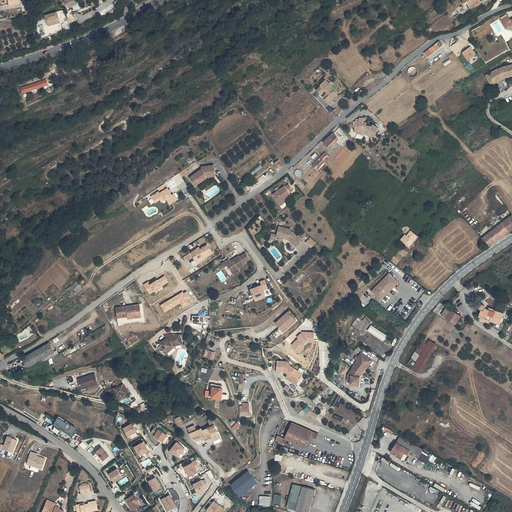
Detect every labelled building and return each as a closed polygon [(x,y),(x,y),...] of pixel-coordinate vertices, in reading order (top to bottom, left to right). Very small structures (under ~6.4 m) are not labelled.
[(0,0),(0,1),(1,6),(7,4),(9,11),(20,8),(17,0),(0,0)] [(467,0),(466,2),(463,0),(460,0),(457,4),(464,11),(466,9),(468,11),(472,6),(473,7),(477,3),(473,0),(467,0)] [(58,12),(57,10),(40,14),(43,25),(53,22),(52,19),(54,19),(53,18),(57,17),(56,13),(58,12)] [(511,18),(511,19),(508,13),(501,17),(503,19),(501,20),(507,29),(511,26),(511,27),(511,18)] [(429,56),(443,44),(441,42),(438,42),(435,44),(425,52),(429,56)] [(463,49),(458,42),(451,47),(456,54),(463,49)] [(471,46),(463,52),(469,60),(477,54),(471,46)] [(498,68),(486,75),(490,81),(495,78),(497,81),(503,78),(511,75),(511,64),(503,67),(504,69),(500,71),(498,68)] [(47,81),(28,89),(30,93),(49,86),(47,81)] [(323,81),(317,86),(319,88),(315,92),(318,96),(321,99),(325,105),(330,101),(334,97),(326,86),(327,86),(323,81)] [(331,112),(335,116),(342,111),(338,106),(331,112)] [(358,134),(363,134),(363,133),(367,133),(367,134),(373,139),(380,131),(374,126),(372,128),(370,126),(366,126),(366,125),(364,125),(364,122),(364,117),(358,117),(358,120),(355,120),(354,132),(358,132),(358,134)] [(319,146),(324,152),(334,143),(337,145),(344,139),(338,134),(332,140),(329,137),(319,146)] [(339,149),(338,147),(322,159),(319,156),(308,167),(312,171),(320,164),(339,149)] [(272,164),(276,168),(280,164),(277,160),(272,164)] [(261,164),(252,171),(254,175),(263,167),(261,164)] [(216,168),(207,169),(207,171),(204,171),(190,180),(195,188),(200,185),(199,182),(207,176),(209,179),(218,178),(216,168)] [(200,185),(209,179),(207,176),(199,182),(200,185)] [(272,195),(279,203),(285,198),(286,199),(292,194),(291,193),(286,186),(285,185),(272,195)] [(169,198),(162,187),(155,191),(157,194),(148,199),(152,205),(157,203),(161,200),(162,203),(164,202),(168,207),(175,203),(171,197),(169,198)] [(285,198),(279,203),(281,206),(288,201),(286,199),(285,198)] [(511,220),(511,219),(502,225),(509,233),(511,231),(511,220)] [(487,247),(509,233),(502,225),(481,239),(483,242),(484,242),(487,247)] [(278,234),(277,236),(289,239),(297,246),(304,239),(300,234),(299,236),(294,231),(291,230),(292,229),(280,226),(278,234)] [(405,233),(397,244),(404,250),(413,239),(405,233)] [(311,237),(306,242),(312,248),(317,242),(311,237)] [(192,252),(198,261),(204,257),(205,258),(215,252),(212,247),(211,248),(209,244),(199,250),(197,251),(196,250),(192,252)] [(389,261),(396,265),(402,256),(396,251),(389,261)] [(230,258),(223,263),(225,266),(228,265),(232,272),(239,267),(245,263),(245,262),(251,258),(247,252),(241,256),(240,255),(233,259),(234,260),(232,261),(230,258)] [(184,257),(187,262),(192,259),(191,258),(193,257),(191,253),(184,257)] [(228,265),(225,266),(231,276),(241,270),(239,267),(232,272),(228,265)] [(302,271),(295,279),(299,282),(306,275),(302,271)] [(169,281),(165,275),(159,280),(158,279),(151,284),(149,281),(144,284),(149,292),(154,289),(155,290),(169,281)] [(397,284),(388,276),(370,294),(379,303),(397,284)] [(83,279),(78,282),(81,287),(86,283),(83,279)] [(262,284),(251,288),(254,298),(266,294),(264,290),(268,288),(265,279),(261,281),(262,284)] [(184,293),(183,291),(161,304),(166,312),(181,302),(184,307),(190,303),(188,299),(192,297),(188,291),(184,293)] [(127,306),(116,307),(117,317),(128,316),(128,318),(136,318),(136,313),(142,313),(141,304),(129,306),(129,308),(128,308),(127,306)] [(483,313),(482,317),(494,325),(495,325),(504,328),(507,316),(497,313),(489,311),(488,309),(488,308),(486,307),(485,307),(484,307),(482,309),(482,311),(483,313)] [(442,315),(446,318),(451,311),(447,308),(442,315)] [(471,328),(473,325),(451,311),(446,318),(455,324),(459,319),(467,324),(467,325),(471,328)] [(286,314),(273,325),(281,334),(294,322),(286,314)] [(494,326),(494,325),(482,317),(481,320),(487,322),(487,323),(494,326)] [(372,325),(368,330),(384,340),(388,335),(372,325)] [(294,340),(303,331),(299,327),(290,336),(294,340)] [(357,336),(360,338),(365,331),(360,327),(359,330),(358,333),(359,334),(357,336)] [(315,342),(315,331),(298,332),(299,340),(295,340),(295,352),(305,351),(304,343),(315,342)] [(164,336),(158,342),(166,350),(172,344),(182,343),(181,334),(174,335),(174,333),(168,334),(168,336),(166,338),(164,336)] [(23,358),(28,367),(56,351),(50,342),(23,358)] [(425,343),(410,369),(417,373),(434,348),(425,343)] [(168,353),(175,347),(172,344),(166,350),(168,353)] [(371,362),(359,355),(357,359),(358,360),(366,364),(364,368),(366,369),(367,369),(371,362)] [(171,364),(178,373),(183,368),(176,360),(171,364)] [(358,360),(351,372),(356,374),(354,379),(351,379),(351,384),(351,388),(360,388),(360,379),(366,369),(364,368),(366,364),(358,360)] [(291,381),(296,384),(301,377),(292,371),(293,371),(288,367),(288,366),(285,363),(275,363),(274,373),(280,373),(285,377),(283,379),(289,383),(291,381)] [(354,379),(356,374),(351,372),(347,379),(347,384),(351,384),(351,379),(354,379)] [(95,376),(78,380),(81,391),(98,386),(95,376)] [(289,383),(283,379),(282,380),(294,388),(296,384),(291,381),(289,383)] [(117,390),(114,391),(117,399),(128,395),(127,392),(125,392),(122,383),(115,385),(116,386),(117,390)] [(210,398),(225,401),(226,397),(220,396),(221,390),(211,388),(210,398)] [(244,416),(239,415),(239,417),(248,418),(249,410),(245,409),(244,407),(239,407),(238,411),(244,411),(244,416)] [(72,424),(69,429),(66,427),(68,423),(59,417),(54,425),(71,435),(77,427),(72,424)] [(137,430),(133,423),(124,428),(128,436),(137,430)] [(188,427),(191,434),(192,434),(193,436),(194,439),(205,435),(205,437),(211,435),(214,441),(220,438),(215,424),(203,429),(202,427),(197,429),(195,425),(188,427)] [(305,449),(310,437),(316,440),(318,435),(291,424),(284,440),(305,449)] [(155,426),(151,432),(155,435),(154,436),(162,441),(167,434),(159,429),(159,428),(155,426)] [(18,439),(8,435),(5,445),(0,442),(0,448),(3,450),(4,447),(14,451),(18,439)] [(282,445),(284,440),(276,437),(273,442),(282,445)] [(404,463),(409,454),(410,452),(413,453),(417,447),(401,437),(391,453),(397,457),(396,459),(404,463)] [(149,449),(144,441),(135,446),(143,460),(149,456),(146,451),(149,449)] [(177,456),(185,447),(178,441),(169,451),(172,454),(173,452),(177,456)] [(102,446),(96,451),(103,460),(109,455),(102,446)] [(426,464),(431,455),(417,447),(413,453),(412,456),(426,464)] [(34,454),(35,452),(31,451),(27,463),(43,468),(46,457),(38,455),(34,454)] [(184,467),(190,476),(198,471),(197,468),(200,466),(197,460),(184,467)] [(123,476),(118,468),(109,473),(114,481),(123,476)] [(249,470),(231,484),(240,496),(259,482),(249,470)] [(156,477),(149,480),(155,491),(162,487),(156,477)] [(202,479),(193,484),(197,492),(203,489),(210,485),(206,479),(203,480),(202,479)] [(80,485),(81,493),(91,491),(90,483),(80,485)] [(293,511),(295,507),(296,499),(299,487),(290,485),(287,497),(286,505),(284,510),(292,511),(293,511)] [(295,507),(293,511),(306,511),(312,490),(299,487),(296,499),(295,507)] [(135,494),(126,499),(133,510),(142,504),(135,494)] [(275,494),(273,503),(281,504),(283,495),(275,494)] [(177,506),(170,495),(162,499),(169,511),(177,506)] [(260,495),(261,505),(271,505),(271,495),(260,495)] [(86,511),(99,508),(97,500),(90,501),(90,502),(86,503),(85,502),(77,504),(79,511),(86,511)] [(55,506),(47,503),(43,511),(63,511),(65,510),(60,508),(61,506),(56,504),(55,506)]
